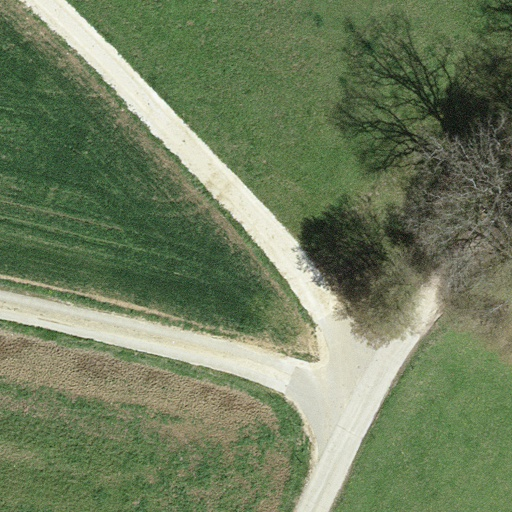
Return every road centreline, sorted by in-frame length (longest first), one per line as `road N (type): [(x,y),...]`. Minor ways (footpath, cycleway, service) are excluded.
road 1 (track): [(367,381),(315,290),(182,139),(41,0)]
road 2 (track): [(0,308),(307,378),(367,381)]
road 3 (track): [(367,381),(409,316),(511,224)]
road 4 (track): [(308,511),(367,381)]
